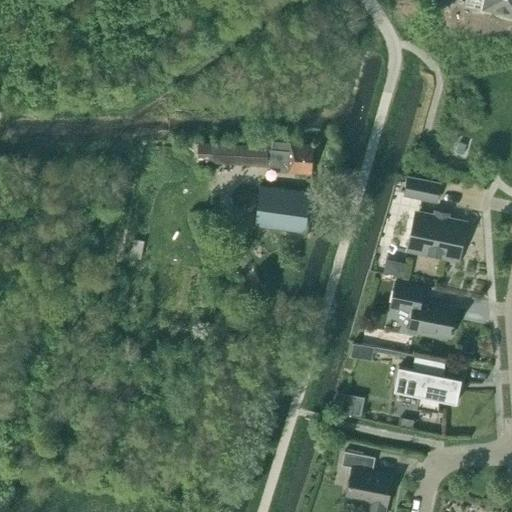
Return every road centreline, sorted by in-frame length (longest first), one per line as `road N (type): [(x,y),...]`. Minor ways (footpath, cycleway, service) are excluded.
road 1 (unclassified): [(396,48),(263,511)]
road 2 (residential): [(511,454),(440,464),(425,511)]
